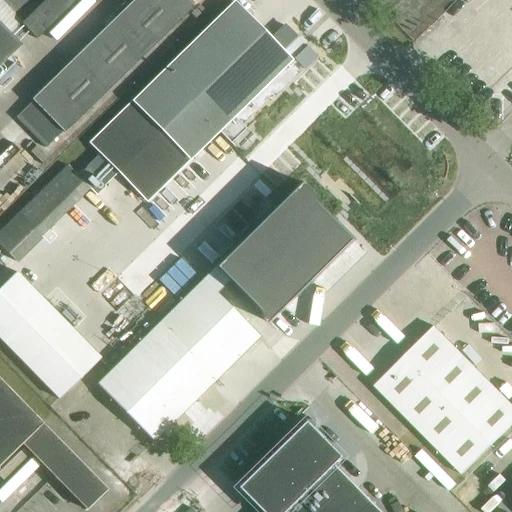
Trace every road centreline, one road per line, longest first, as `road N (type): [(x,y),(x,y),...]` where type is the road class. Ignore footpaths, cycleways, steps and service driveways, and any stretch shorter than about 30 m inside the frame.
road 1 (unclassified): [(494,170),(150,511)]
road 2 (unclassified): [(327,0),(494,170)]
